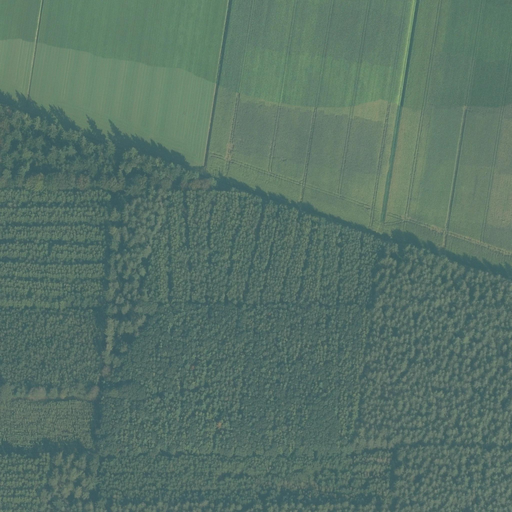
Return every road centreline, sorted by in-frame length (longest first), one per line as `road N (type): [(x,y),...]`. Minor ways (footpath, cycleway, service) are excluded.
road 1 (track): [(0,193),(244,193),(511,285)]
road 2 (track): [(0,457),(511,451)]
road 3 (track): [(92,511),(107,195)]
road 4 (track): [(0,111),(244,193)]
